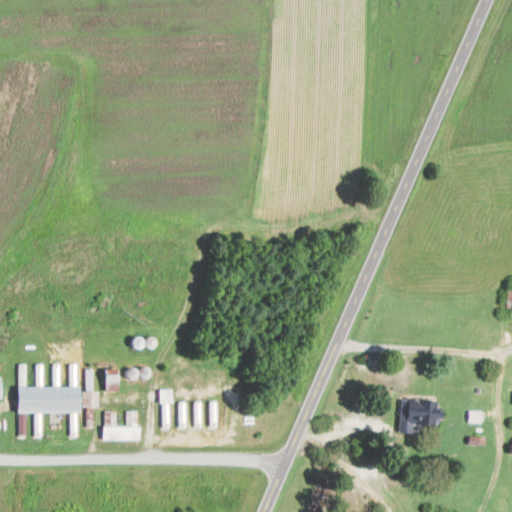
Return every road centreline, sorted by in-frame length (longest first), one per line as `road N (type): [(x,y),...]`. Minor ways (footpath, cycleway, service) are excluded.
road 1 (tertiary): [(263,511),(487,0)]
road 2 (track): [(0,467),(280,469)]
